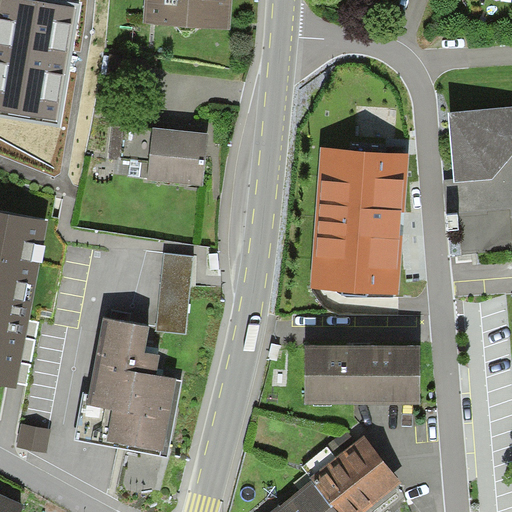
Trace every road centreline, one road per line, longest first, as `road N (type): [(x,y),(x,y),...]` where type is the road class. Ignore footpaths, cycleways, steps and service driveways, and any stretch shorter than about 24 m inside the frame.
road 1 (residential): [(282,38),(390,50),(416,80),(458,511)]
road 2 (secondary): [(203,511),(252,305),(282,38)]
